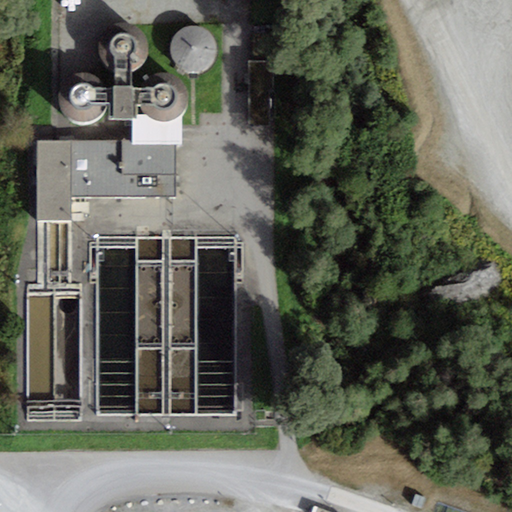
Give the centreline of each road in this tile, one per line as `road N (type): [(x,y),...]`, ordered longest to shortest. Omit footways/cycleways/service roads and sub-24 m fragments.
road 1 (unknown): [(289,490),(304,448),(242,202),(234,126)]
road 2 (track): [(421,0),(469,123),(511,181)]
